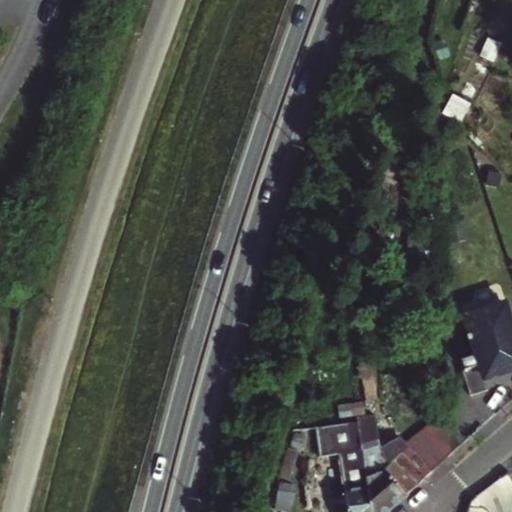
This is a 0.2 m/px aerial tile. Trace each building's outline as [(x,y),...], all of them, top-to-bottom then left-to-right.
[(473,340),(478,356),(463,361),(466,370),(463,371),(472,397),(489,391),(485,378),(511,369),(511,318),(509,308),(467,321),(472,337),(469,337),(471,341),(473,340)] [(384,421),(354,426),(362,462),(391,456),(384,421)] [(332,426),(329,427),(343,491),(347,511),(372,511),(364,473),(362,462),(354,426),(353,422),(332,426)] [(377,470),(364,473),(372,511),(391,511),(453,457),(436,438),(392,478),(390,476),(380,485),(377,470)] [(511,511),(511,479),(508,472),(473,500),(467,508),(464,511),(511,511)] [(347,511),(343,491),(330,493),(334,511),(347,511)]
